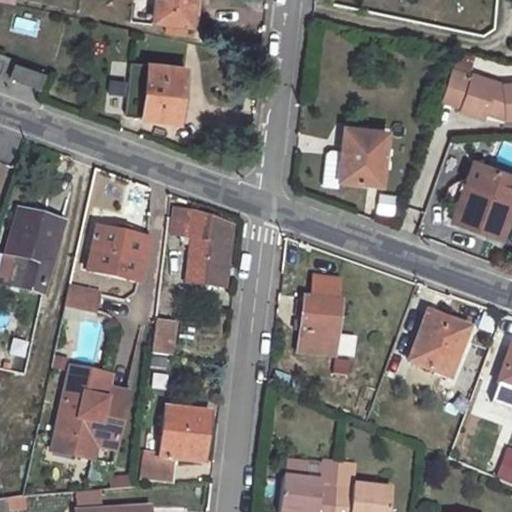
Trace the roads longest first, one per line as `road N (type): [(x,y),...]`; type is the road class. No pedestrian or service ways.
road 1 (residential): [(262,202),(227,511)]
road 2 (unclassified): [(262,202),(0,107)]
road 3 (unclassified): [(511,295),(262,202)]
road 4 (residential): [(286,0),(262,202)]
